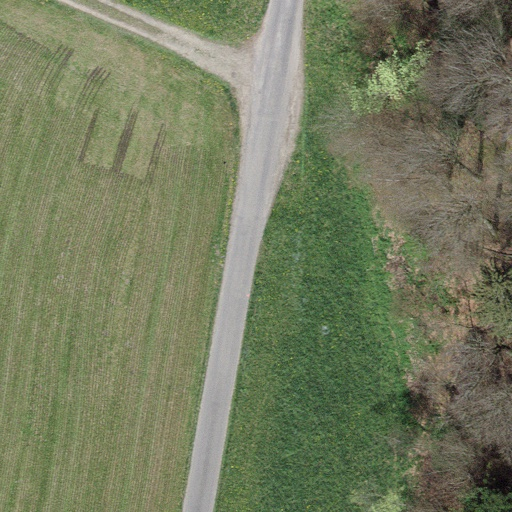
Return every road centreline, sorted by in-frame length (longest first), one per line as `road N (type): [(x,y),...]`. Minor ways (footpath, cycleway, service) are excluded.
road 1 (unclassified): [(196,511),(285,0)]
road 2 (track): [(72,0),(268,81)]
